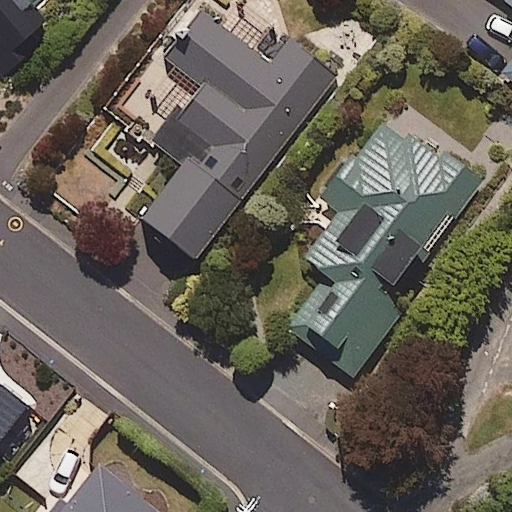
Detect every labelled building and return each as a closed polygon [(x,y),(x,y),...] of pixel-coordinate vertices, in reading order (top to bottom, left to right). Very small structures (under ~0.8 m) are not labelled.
[(0,0),(0,70),(4,74),(22,59),(13,49),(45,22),(25,0),(0,0)] [(208,226),(365,28),(329,0),(298,0),(289,12),(273,0),(180,0),(180,1),(212,27),(151,104),(180,128),(143,175),(208,226)] [(511,0),(504,0),(511,6),(511,61),(502,74),(511,81),(511,0)] [(413,141),(381,117),(318,202),(335,214),(303,257),(327,275),(289,325),(356,374),(416,293),(402,282),(478,179),(418,135),(413,141)] [(0,438),(25,407),(0,389),(0,438)] [(154,511),(92,464),(55,511),(154,511)]
